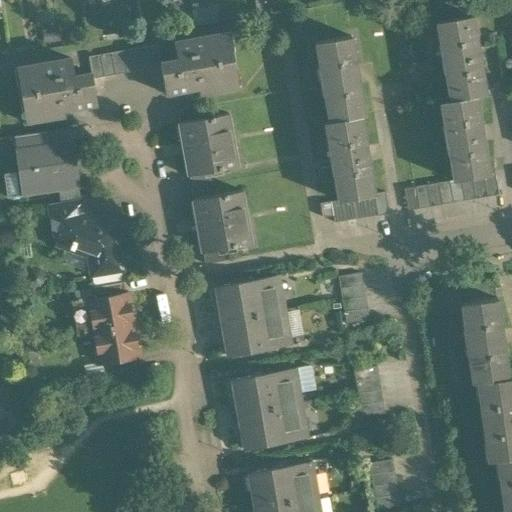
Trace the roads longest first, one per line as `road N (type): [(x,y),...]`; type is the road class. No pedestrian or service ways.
road 1 (residential): [(215,511),(191,434),(178,316),(122,115)]
road 2 (residential): [(511,223),(391,244),(432,511)]
